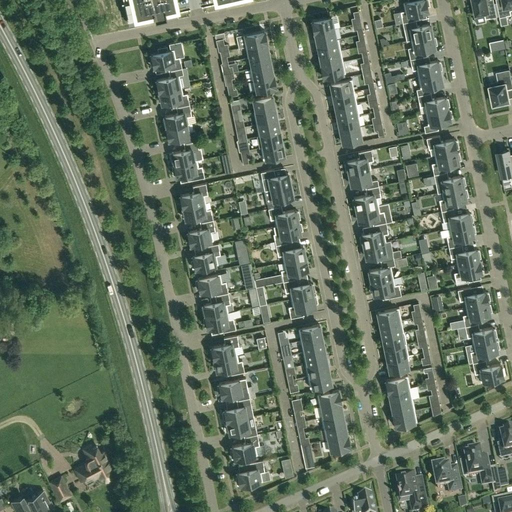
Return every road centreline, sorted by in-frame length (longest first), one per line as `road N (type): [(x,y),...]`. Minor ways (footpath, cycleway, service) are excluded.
road 1 (primary): [(165,492),(91,219),(0,26)]
road 2 (residential): [(213,511),(144,191),(94,43)]
road 3 (residential): [(297,71),(317,95),(373,363),(362,387)]
road 4 (residential): [(362,387),(343,370),(289,102),(297,71)]
road 5 (residential): [(511,331),(472,138)]
road 6 (residential): [(377,460),(511,401)]
road 7 (residential): [(472,138),(443,0)]
road 8 (residential): [(263,511),(377,460)]
